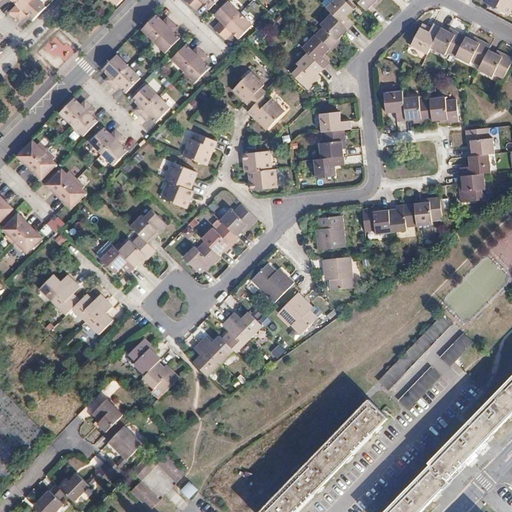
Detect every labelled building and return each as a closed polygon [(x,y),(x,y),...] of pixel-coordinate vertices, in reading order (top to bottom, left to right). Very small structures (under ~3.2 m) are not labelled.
[(13,0),(17,4),(10,10),(15,15),(30,0),(13,0)] [(43,0),(30,0),(15,15),(21,21),(29,14),(34,19),(48,5),(43,0)] [(220,0),(196,0),(192,5),(198,11),(205,3),(212,9),(220,0)] [(223,20),(216,28),(222,34),(243,13),(230,0),(217,14),(223,20)] [(324,0),(321,3),(327,8),(335,0),(324,0)] [(335,0),(327,8),(332,14),(348,30),(354,24),(348,17),(355,10),(344,0),(335,0)] [(355,0),(367,12),(373,6),(378,1),(380,3),(383,0),(355,0)] [(508,15),(511,6),(511,0),(490,0),(488,5),(508,15)] [(160,13),(151,23),(145,28),(157,40),(176,21),(171,16),(167,20),(160,13)] [(243,13),(222,34),(228,40),(235,32),(242,39),(255,25),(243,13)] [(348,30),(332,14),(321,25),(323,27),(316,34),(331,49),(333,51),(340,43),(338,40),(343,35),(348,30)] [(100,19),(94,25),(98,29),(104,23),(100,19)] [(176,21),(157,40),(169,52),(184,37),(177,31),(181,26),(176,21)] [(428,55),(431,49),(442,28),(434,24),(432,28),(430,32),(421,28),(412,46),(428,55)] [(423,24),(421,28),(430,32),(432,28),(423,24)] [(456,57),(467,37),(457,32),(455,35),(448,32),(442,28),(431,49),(445,56),(447,52),(456,57)] [(303,48),(308,53),(324,69),(330,63),(324,56),(331,49),(316,34),(303,48)] [(338,40),(340,43),(346,38),(343,35),(338,40)] [(53,37),(44,49),(56,58),(65,46),(53,37)] [(467,37),(456,57),(470,64),(472,61),(481,66),(489,50),(492,45),(482,40),(480,44),(473,40),(467,37)] [(175,58),(187,70),(205,51),(200,46),(197,50),(190,43),(175,58)] [(495,75),(504,79),(509,68),(511,63),(511,57),(505,54),(503,57),(496,54),(489,50),(481,66),(479,70),(493,78),(495,75)] [(205,51),(187,70),(199,83),(214,68),(207,61),(211,56),(205,51)] [(308,91),(317,82),(314,79),(319,75),(324,69),(308,53),(296,65),(299,67),(292,74),(308,91)] [(119,55),(111,62),(104,69),(111,77),(107,81),(112,86),(131,67),(119,55)] [(131,67),(112,86),(117,91),(122,87),(129,94),(143,79),(131,67)] [(251,72),(236,88),(248,101),(246,102),(252,108),(263,97),(266,94),(261,89),(265,86),(251,72)] [(137,110),(141,115),(160,97),(149,85),(134,100),(141,106),(137,110)] [(248,101),(236,88),(233,90),(246,102),(248,101)] [(398,122),(407,121),(404,99),(404,91),(385,93),(387,114),(397,113),(398,122)] [(160,97),(141,115),(147,121),(151,117),(158,124),(173,109),(160,97)] [(269,102),(263,97),(252,108),(249,112),(255,118),(257,116),(270,128),(285,112),(272,99),(269,102)] [(407,121),(414,120),(422,119),(422,123),(433,122),(430,99),(420,100),(420,97),(404,99),(407,121)] [(433,122),(440,121),(448,120),(449,124),(460,122),(457,100),(447,101),(446,97),(430,99),(433,122)] [(62,113),(74,125),(93,105),(88,100),(83,105),(76,98),(69,105),(62,113)] [(93,105),(74,125),(86,137),(101,122),(94,115),(98,111),(93,105)] [(320,115),(322,133),(345,130),(352,130),(351,120),(342,121),(341,112),(320,115)] [(267,130),(270,128),(257,116),(255,118),(267,130)] [(407,121),(398,122),(399,130),(408,130),(407,121)] [(103,154),(123,135),(117,129),(113,134),(107,128),(92,143),(103,154)] [(466,131),(467,142),(470,141),(471,149),(472,156),(490,154),(496,154),(494,138),(490,138),(489,128),(466,131)] [(320,144),(322,159),(344,157),(344,150),(343,142),(347,142),(345,130),(322,133),(323,143),(320,144)] [(191,139),(184,157),(205,165),(212,148),(214,149),(217,141),(199,134),(196,141),(191,139)] [(123,135),(103,154),(116,166),(131,151),(124,144),(128,140),(123,135)] [(31,168),(49,150),(41,143),(39,145),(34,140),(26,148),(19,156),(31,168)] [(212,148),(205,165),(207,166),(214,149),(212,148)] [(49,150),(31,168),(43,181),(59,165),(55,161),(57,159),(49,150)] [(249,172),(253,172),(273,170),(270,151),(243,154),(245,163),(248,163),(249,173),(249,172)] [(461,167),(462,177),(485,174),(492,173),(490,154),(472,156),(469,157),(470,166),(461,167)] [(322,159),(315,160),(317,179),(338,176),(337,166),(345,165),(344,157),(322,159)] [(166,180),(169,182),(191,190),(194,182),(192,181),(196,172),(173,163),(166,180)] [(273,170),(253,172),(254,182),(250,183),(252,191),(278,188),(276,169),(273,170)] [(48,185),(60,198),(78,179),(70,172),(68,174),(63,170),(48,185)] [(486,189),(485,174),(462,177),(463,184),(464,191),(460,192),(461,203),(484,200),(483,190),(486,189)] [(87,188),(78,179),(60,198),(73,210),(88,194),(84,190),(87,188)] [(163,199),(185,208),(189,198),(191,199),(194,191),(191,190),(169,182),(163,199)] [(430,202),(423,203),(415,204),(418,226),(434,225),(433,221),(443,220),(441,197),(430,198),(430,202)] [(2,198),(0,200),(0,224),(15,210),(2,198)] [(259,220),(242,204),(235,212),(232,209),(221,220),(223,223),(237,237),(243,231),(248,225),(251,228),(259,220)] [(418,226),(415,204),(404,205),(404,208),(397,209),(390,210),(392,233),(409,231),(408,227),(418,226)] [(392,233),(390,210),(383,211),(375,211),(374,208),(363,209),(366,232),(376,231),(377,234),(392,233)] [(148,242),(153,237),(158,231),(161,234),(168,226),(152,210),(145,218),(142,215),(132,226),(140,235),(148,242)] [(6,237),(14,244),(32,227),(19,215),(4,230),(9,234),(6,237)] [(319,218),(321,229),(321,233),(317,234),(319,251),(347,247),(343,215),(319,218)] [(202,239),(205,242),(219,255),(224,250),(230,244),(232,247),(240,239),(237,237),(223,223),(216,230),(214,227),(202,239)] [(44,239),(32,227),(14,244),(22,253),(25,250),(29,254),(44,239)] [(158,231),(153,237),(155,240),(161,234),(158,231)] [(136,268),(141,262),(146,257),(149,259),(157,251),(148,242),(140,235),(133,242),(130,240),(119,251),(136,268)] [(136,268),(119,251),(114,246),(107,240),(95,252),(95,255),(116,275),(123,267),(129,274),(136,268)] [(200,274),(205,269),(211,263),(213,266),(221,258),(219,255),(205,242),(198,249),(195,246),(184,257),(200,274)] [(356,288),(352,257),(323,260),(325,277),(329,276),(330,280),(331,291),(356,288)] [(211,263),(205,269),(208,271),(213,266),(211,263)] [(252,280),(275,303),(295,282),(283,271),(280,274),(277,271),(269,263),(252,280)] [(40,289),(53,302),(74,281),(68,275),(62,281),(55,274),(40,289)] [(74,281),(53,302),(67,315),(73,309),(81,301),(74,294),(80,287),(74,281)] [(318,318),(308,307),(311,304),(299,292),(279,313),(301,335),(318,318)] [(73,309),(87,322),(108,300),(101,294),(95,301),(88,294),(81,301),(73,309)] [(114,307),(108,300),(87,322),(100,334),(114,320),(107,313),(114,307)] [(314,307),(311,304),(308,307),(318,318),(323,314),(315,306),(314,307)] [(230,319),(251,340),(264,327),(249,312),(242,319),(236,313),(230,319)] [(454,323),(445,314),(379,381),(388,390),(454,323)] [(230,331),(223,338),(235,350),(238,353),(251,340),(230,319),(223,325),(230,331)] [(465,334),(441,358),(451,367),(474,343),(465,334)] [(207,337),(201,343),(222,364),(235,350),(223,338),(221,336),(213,343),(207,337)] [(151,349),(153,346),(145,338),(129,355),(137,362),(134,364),(146,375),(160,361),(162,359),(156,354),(151,349)] [(201,355),(194,362),(209,377),(222,364),(201,343),(194,349),(201,355)] [(279,345),(272,352),(277,357),(284,350),(279,345)] [(171,372),(165,366),(160,361),(146,375),(143,378),(154,389),(157,387),(164,394),(180,377),(173,370),(171,372)] [(167,364),(165,366),(171,372),(173,370),(167,364)] [(432,367),(400,401),(409,410),(441,377),(432,367)] [(511,377),(430,462),(432,465),(385,511),(421,511),(450,482),(448,480),(511,414),(511,377)] [(111,395),(121,385),(114,379),(104,389),(111,395)] [(164,394),(157,387),(154,389),(152,391),(160,399),(164,394)] [(0,482),(47,435),(0,388),(0,482)] [(125,426),(130,421),(108,399),(94,414),(101,421),(99,423),(107,432),(104,435),(111,441),(125,426)] [(297,511),(389,418),(369,400),(261,511),(297,511)] [(111,441),(110,442),(124,456),(128,460),(144,444),(125,426),(111,441)] [(168,455),(158,465),(177,483),(187,474),(168,455)] [(120,468),(128,460),(124,456),(116,464),(120,468)] [(147,457),(133,471),(142,481),(157,466),(147,457)] [(110,458),(104,464),(116,476),(122,469),(120,468),(116,464),(110,458)] [(116,476),(104,464),(98,470),(102,474),(110,482),(116,476)] [(87,482),(91,486),(102,474),(98,470),(87,482)] [(66,494),(75,502),(91,486),(87,482),(78,473),(71,481),(68,478),(59,487),(66,494)] [(141,483),(131,493),(150,511),(160,501),(141,483)] [(190,483),(183,490),(190,497),(197,490),(190,483)] [(59,487),(57,485),(51,491),(50,490),(34,506),(40,511),(56,511),(64,504),(60,499),(66,494),(59,487)]
